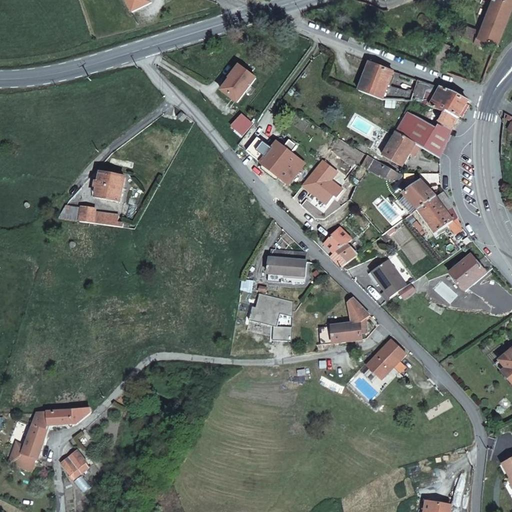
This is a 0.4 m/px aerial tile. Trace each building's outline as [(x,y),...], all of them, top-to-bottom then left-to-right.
[(148,0),(125,0),(133,13),(150,3),(148,0)] [(473,35),(492,42),(508,0),(487,0),(475,32),(473,35)] [(471,41),(473,35),(475,32),(454,24),(451,34),(471,41)] [(412,102),(415,91),(411,90),(408,92),(388,85),(394,72),(370,63),(359,90),(382,99),(400,101),(412,102)] [(240,66),(222,90),(239,103),(257,78),(240,66)] [(418,80),(415,91),(412,102),(423,103),(426,92),(433,94),(437,87),(418,80)] [(452,93),(441,88),(431,106),(445,112),(459,118),(469,102),(452,93)] [(459,118),(445,112),(436,127),(409,112),(398,130),(397,132),(416,144),(440,159),(453,130),(459,118)] [(233,125),(244,135),(253,124),(243,115),(233,125)] [(304,164),(255,124),(241,144),(289,183),(304,164)] [(416,144),(397,132),(383,155),(402,168),(416,144)] [(400,176),(374,160),(371,158),(364,169),(382,179),(383,177),(394,184),(396,182),(401,183),(405,176),(400,176)] [(125,177),(101,173),(99,182),(96,181),(95,186),(99,187),(97,198),(120,202),(125,177)] [(436,197),(421,182),(413,190),(407,185),(406,187),(405,193),(408,196),(406,197),(421,213),(436,197)] [(436,197),(421,213),(436,234),(454,222),(458,219),(451,210),(447,212),(436,197)] [(83,208),(81,222),(125,228),(125,225),(120,224),(121,217),(97,213),(97,210),(83,208)] [(346,255),(354,261),(364,254),(353,244),(357,239),(343,228),(325,249),(337,258),(341,254),(343,252),(346,255)] [(435,245),(440,254),(464,237),(459,229),(435,245)] [(269,282),(282,283),(282,276),(305,277),(306,262),(305,262),(306,253),(272,251),(271,259),(270,259),(269,282)] [(470,255),(450,273),(466,291),(486,272),(470,255)] [(390,299),(399,293),(406,287),(392,262),(374,272),(390,299)] [(404,301),(416,293),(410,285),(406,287),(399,293),(404,301)] [(291,339),(292,325),(276,325),(280,312),(293,315),(294,302),(260,294),(256,306),(253,306),(250,319),(273,325),(273,338),(291,339)] [(320,329),(321,345),(363,340),(363,334),(368,333),(367,319),(370,316),(354,299),(349,303),(353,324),(320,329)] [(365,363),(377,375),(389,364),(390,366),(391,367),(404,353),(390,338),(365,363)] [(511,349),(496,363),(511,381),(511,349)] [(389,364),(377,375),(379,378),(391,367),(390,366),(389,364)] [(76,425),(92,412),(91,409),(72,411),(72,412),(73,425),(76,425)] [(49,425),(73,425),(72,412),(49,413),(49,425)] [(49,413),(39,414),(26,446),(21,444),(18,452),(23,455),(21,461),(34,466),(37,460),(39,460),(49,425),(49,413)] [(78,451),(71,458),(80,469),(87,463),(78,451)] [(511,457),(501,464),(511,481),(511,457)] [(73,476),(80,469),(71,458),(64,464),(73,476)] [(430,503),(428,511),(448,511),(449,506),(430,503)]
